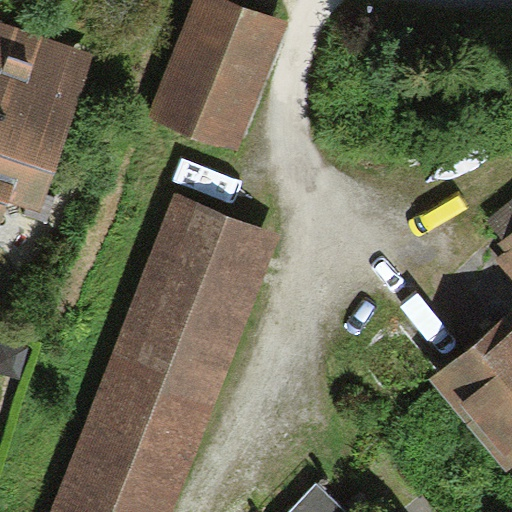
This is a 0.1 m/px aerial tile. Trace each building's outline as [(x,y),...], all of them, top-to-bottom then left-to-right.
[(277,20),(227,0),(188,0),(148,100),(231,133),(277,20)] [(88,39),(0,13),(0,187),(0,186),(41,198),(88,39)] [(159,511),(270,224),(169,186),(43,511),(159,511)] [(511,203),(486,225),(511,255),(511,203)] [(402,315),(349,359),(398,416),(445,376),(504,445),(511,438),(511,309),(506,302),(440,359),(402,315)] [(396,511),(385,499),(369,511),(396,511)]
